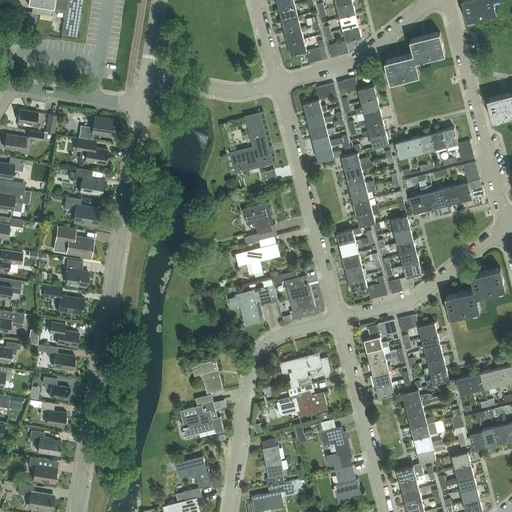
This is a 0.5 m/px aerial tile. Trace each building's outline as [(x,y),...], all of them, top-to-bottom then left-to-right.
[(28,0),(28,5),(53,9),(53,10),(65,12),(63,26),(62,26),(62,27),(63,27),(62,32),(62,33),(61,33),(61,34),(76,36),(75,36),(76,32),(80,10),(81,10),(81,9),(80,9),(81,2),(82,2),(81,1),(80,0),(28,0)] [(462,0),(467,20),(497,12),(493,0),(462,0)] [(353,1),(336,5),(339,17),(356,13),(353,1)] [(16,3),(13,3),(10,21),(30,24),(32,12),(31,11),(31,12),(20,11),(20,10),(19,10),(20,4),(16,3)] [(298,15),(295,4),(279,8),(282,19),(298,15)] [(356,13),(339,17),(342,28),(359,24),(356,13)] [(301,27),(299,20),(303,19),(302,14),(298,15),(282,19),(285,31),(301,27)] [(345,40),(347,49),(356,47),(355,45),(359,44),(357,37),(362,36),(361,32),(359,24),(342,28),(343,32),(345,40)] [(304,38),(302,31),(306,30),(305,26),(301,27),(285,31),(288,43),(304,38)] [(416,60),(445,53),(440,32),(425,36),(410,39),(414,53),(416,60)] [(304,38),(288,43),(291,54),(307,50),(304,38)] [(339,42),(342,53),(348,52),(347,49),(345,40),(339,42)] [(339,42),(334,43),(337,55),(342,53),(339,42)] [(334,43),(328,45),(331,56),(337,55),(334,43)] [(319,47),(318,47),(321,59),(327,57),(324,46),(319,47)] [(318,47),(312,49),(316,60),(321,59),(318,47)] [(312,49),(307,50),(310,62),(316,60),(312,49)] [(420,74),(416,60),(414,53),(400,57),(385,60),(390,82),(420,74)] [(355,77),(349,78),(352,90),(358,88),(355,77)] [(352,90),(349,78),(344,80),(346,91),(352,90)] [(344,80),(338,81),(341,93),(346,91),(344,80)] [(334,82),(328,84),(331,95),(332,95),(337,94),(334,82)] [(328,84),(322,85),(325,97),(331,95),(328,84)] [(358,88),(361,100),(377,96),(374,84),(358,88)] [(322,85),(316,87),(319,98),(325,97),(322,85)] [(493,119),(511,114),(511,91),(502,94),(488,98),(493,119)] [(361,100),(363,107),(355,109),(357,114),(364,112),(380,108),(377,96),(361,100)] [(322,110),(327,109),(326,104),(321,105),(319,98),(303,102),(306,114),(322,110)] [(364,112),(366,118),(359,120),(360,125),(367,124),(367,123),(383,119),(380,108),(364,112)] [(36,124),(38,112),(19,109),(17,121),(36,124)] [(306,114),(309,126),(326,122),(333,120),(331,115),(324,117),(322,110),(306,114)] [(54,132),(55,129),(57,115),(49,113),(47,127),(46,130),(54,132)] [(231,153),(236,170),(273,161),(270,150),(266,151),(265,145),(269,144),(261,113),(248,116),(255,147),(231,153)] [(94,132),(110,135),(112,119),(94,116),(92,127),(81,125),(79,136),(93,139),(94,132)] [(367,123),(367,124),(369,130),(363,132),(364,137),(370,135),(386,131),(383,119),(367,123)] [(336,132),(335,131),(334,126),(327,128),(326,122),(309,126),(312,137),(328,133),(328,134),(336,132)] [(454,127),(442,130),(446,146),(458,143),(454,127)] [(40,139),(42,132),(29,130),(28,137),(40,139)] [(431,133),(435,149),(446,146),(442,130),(431,133)] [(370,135),(373,147),(389,143),(386,131),(370,135)] [(24,150),(26,136),(6,133),(4,147),(24,150)] [(343,142),(342,137),(330,140),(328,134),(328,133),(312,137),(315,149),(331,145),(343,142)] [(431,133),(419,136),(423,152),(435,149),(431,133)] [(419,136),(408,138),(412,154),(423,152),(419,136)] [(78,138),(76,150),(81,151),(79,160),(85,160),(105,164),(106,156),(107,156),(107,154),(108,149),(91,146),(92,140),(78,138)] [(396,142),(400,158),(412,154),(408,138),(396,142)] [(458,143),(460,149),(471,146),(470,140),(458,143)] [(331,145),(315,149),(318,161),(334,157),(343,154),(341,150),(333,152),(331,145)] [(460,149),(461,154),(473,151),(471,146),(460,149)] [(461,154),(462,160),(474,157),(473,151),(461,154)] [(358,152),(356,152),(342,156),(345,168),(370,161),(369,156),(359,159),(358,152)] [(9,163),(0,161),(0,176),(12,178),(13,169),(22,171),(24,159),(10,157),(9,163)] [(370,161),(345,168),(348,179),(364,175),(362,169),(374,166),(372,160),(370,161)] [(475,161),(463,164),(465,169),(465,170),(477,167),(475,161)] [(101,194),(103,179),(91,177),(92,170),(76,167),(76,172),(75,178),(74,180),(81,181),(80,191),(101,194)] [(465,170),(466,175),(478,173),(477,167),(465,170)] [(278,179),(275,169),(275,168),(262,172),(265,183),(278,179)] [(468,181),(480,178),(478,173),(466,175),(468,181)] [(364,175),(348,179),(351,191),(374,184),(373,180),(365,182),(364,175)] [(468,181),(470,188),(481,185),(480,178),(468,181)] [(472,197),(470,188),(468,181),(456,184),(460,200),(472,197)] [(374,184),(351,191),(354,202),(370,198),(368,191),(375,189),(374,184)] [(456,184),(445,187),(449,203),(460,200),(456,184)] [(0,207),(21,211),(22,203),(24,190),(24,189),(0,185),(0,207)] [(433,190),(427,192),(425,186),(420,187),(421,193),(422,193),(426,209),(437,206),(433,190)] [(445,187),(433,190),(437,206),(449,203),(445,187)] [(24,190),(22,203),(29,204),(31,191),(24,190)] [(422,193),(421,193),(410,196),(414,212),(426,209),(422,193)] [(95,225),(98,208),(80,205),(81,198),(66,196),(64,207),(77,209),(75,221),(95,225)] [(370,198),(354,202),(356,213),(379,208),(377,203),(371,205),(370,198)] [(249,242),(260,239),(274,235),(272,224),(274,224),(268,201),(243,208),(246,220),(255,218),(259,233),(248,236),(249,242)] [(359,225),(370,223),(375,221),(374,214),(380,212),(379,208),(356,213),(359,225)] [(391,218),(394,230),(410,226),(407,214),(391,218)] [(10,217),(0,215),(0,235),(7,237),(9,225),(22,227),(23,220),(10,217)] [(56,240),(54,250),(67,252),(91,256),(93,239),(74,236),(75,229),(58,226),(56,240)] [(394,230),(397,241),(397,242),(413,237),(410,226),(394,230)] [(336,232),(340,244),(355,240),(352,228),(336,232)] [(276,243),(275,238),(274,235),(260,239),(262,247),(236,253),(239,265),(252,261),(255,272),(263,270),(260,260),(281,255),(278,242),(276,243)] [(399,246),(400,253),(416,249),(413,237),(397,242),(397,241),(390,243),(391,248),(399,246)] [(340,244),(343,256),(358,252),(355,240),(340,244)] [(0,248),(0,269),(8,270),(9,261),(20,263),(22,252),(0,248)] [(400,253),(403,264),(403,265),(419,261),(416,249),(400,253)] [(343,256),(346,267),(361,263),(358,252),(343,256)] [(384,263),(386,269),(391,268),(389,262),(388,256),(383,257),(384,263)] [(86,286),(88,272),(81,270),(83,261),(67,259),(66,268),(68,269),(66,283),(86,286)] [(403,290),(409,288),(414,285),(411,275),(422,272),(419,261),(403,265),(403,264),(396,266),(398,272),(405,270),(406,276),(400,278),(403,290)] [(346,267),(349,279),(364,275),(361,263),(346,267)] [(476,296),(506,289),(501,268),(486,271),(471,275),(474,289),(475,289),(476,296)] [(314,305),(307,277),(307,275),(298,278),(296,270),(280,274),(281,276),(273,278),(274,284),(288,280),(295,310),(314,305)] [(364,275),(349,279),(352,291),(367,286),(368,286),(364,275)] [(20,293),(21,287),(22,280),(7,278),(6,285),(0,283),(0,297),(9,299),(10,292),(20,293)] [(397,291),(403,290),(400,278),(394,279),(397,291)] [(397,291),(394,279),(389,281),(392,293),(397,291)] [(379,283),(382,295),(388,294),(385,282),(380,283),(379,283)] [(376,297),(382,295),(379,283),(373,285),(376,297)] [(241,305),(243,304),(246,317),(244,317),(246,325),(265,320),(261,305),(260,302),(257,303),(257,301),(263,299),(264,304),(272,302),(271,297),(276,296),(273,284),(234,294),(234,297),(230,298),(232,307),(241,305)] [(373,285),(368,286),(367,286),(371,298),(376,297),(373,285)] [(82,313),(84,298),(61,295),(62,288),(44,286),(42,295),(60,298),(58,309),(82,313)] [(480,310),(476,296),(475,289),(474,289),(460,292),(446,296),(451,317),(480,310)] [(0,330),(9,332),(10,324),(22,326),(24,313),(1,309),(0,308),(0,330)] [(416,313),(415,314),(410,315),(413,327),(419,325),(416,313)] [(410,315),(404,316),(407,328),(413,327),(410,315)] [(402,329),(407,328),(404,316),(399,318),(402,329)] [(395,319),(389,321),(392,332),(398,330),(395,319)] [(76,345),(78,331),(64,329),(65,323),(51,321),(49,332),(58,333),(57,342),(76,345)] [(383,322),(386,333),(392,332),(389,321),(383,322)] [(422,337),(438,333),(435,321),(419,325),(422,337)] [(378,324),(380,335),(386,333),(383,322),(378,324)] [(388,341),(382,342),(380,335),(378,324),(368,326),(371,337),(364,339),(367,351),(383,347),(389,345),(388,341)] [(422,337),(424,344),(418,345),(419,350),(425,349),(441,345),(438,333),(422,337)] [(15,354),(16,348),(20,349),(20,342),(6,340),(6,346),(0,345),(0,359),(10,361),(11,353),(15,354)] [(73,369),(75,355),(57,352),(58,346),(38,343),(37,349),(49,351),(48,356),(54,357),(53,366),(73,369)] [(443,356),(441,345),(425,349),(427,355),(421,357),(422,362),(428,360),(443,356)] [(383,347),(367,351),(370,362),(386,358),(392,357),(391,352),(385,353),(383,347)] [(312,383),(310,374),(308,375),(307,370),(322,366),(323,373),(331,371),(327,356),(320,358),(319,353),(281,362),(283,372),(289,371),(291,379),(290,380),(292,387),(292,388),(312,383)] [(446,368),(443,356),(428,360),(430,366),(423,368),(425,373),(431,371),(431,372),(446,368)] [(391,365),(388,366),(386,358),(370,362),(373,374),(389,370),(392,369),(391,365)] [(209,392),(223,388),(216,359),(198,363),(198,362),(192,364),(192,365),(193,365),(195,374),(204,372),(209,392)] [(511,363),(503,366),(507,382),(508,388),(511,386),(511,363)] [(11,380),(13,368),(0,365),(0,385),(2,386),(4,379),(11,380)] [(501,388),(500,384),(507,382),(503,366),(491,369),(495,385),(496,389),(501,388)] [(449,379),(446,368),(431,372),(433,378),(426,380),(428,385),(449,379)] [(484,388),(485,394),(490,392),(489,386),(495,385),(491,369),(480,372),(484,388)] [(389,370),(373,374),(376,385),(392,381),(389,370)] [(480,372),(468,375),(472,391),(484,388),(480,372)] [(457,378),(461,394),(472,391),(468,375),(457,378)] [(68,399),(70,387),(56,385),(57,378),(43,376),(42,383),(45,383),(45,387),(51,388),(49,396),(68,399)] [(392,381),(376,385),(379,397),(395,393),(392,381)] [(30,395),(39,397),(42,385),(33,383),(30,395)] [(324,392),(315,394),(312,383),(292,388),(292,387),(288,388),(290,396),(278,399),(280,407),(279,407),(281,413),(297,408),(299,415),(327,408),(324,392)] [(271,386),(263,388),(265,394),(272,392),(271,386)] [(404,392),(403,392),(406,404),(430,398),(428,393),(421,395),(419,388),(411,390),(404,392)] [(0,405),(8,407),(10,395),(0,393),(0,405)] [(196,397),(198,404),(214,401),(212,393),(196,397)] [(440,395),(430,398),(406,404),(408,415),(425,411),(423,404),(431,402),(441,399),(440,395)] [(64,425),(66,411),(53,410),(54,402),(42,400),(40,413),(47,414),(46,423),(64,425)] [(197,405),(180,410),(184,425),(182,426),(183,428),(185,427),(187,435),(215,428),(216,432),(224,430),(220,415),(212,417),(210,409),(216,408),(214,401),(198,404),(197,405)] [(451,415),(452,417),(461,414),(459,408),(452,409),(453,415),(451,415)] [(433,416),(426,418),(425,411),(408,415),(411,427),(434,421),(433,416)] [(456,427),(464,425),(461,414),(452,417),(453,423),(455,423),(456,427)] [(437,432),(436,426),(434,421),(411,427),(414,438),(431,434),(437,432)] [(498,442),(509,440),(505,424),(494,427),(498,442)] [(302,425),(295,427),(298,435),(305,434),(302,425)] [(323,430),(321,431),(323,440),(324,444),(335,442),(337,452),(327,455),(330,465),(334,464),(335,469),(346,466),(353,465),(353,464),(352,459),(351,457),(352,456),(352,453),(347,434),(344,435),(341,426),(336,427),(323,430)] [(494,427),(482,429),(486,445),(498,442),(494,427)] [(59,454),(61,440),(43,437),(44,431),(31,429),(29,440),(39,441),(37,451),(59,454)] [(486,445),(482,429),(471,432),(475,448),(486,445)] [(417,450),(443,443),(442,439),(432,441),(431,434),(414,438),(417,450)] [(444,448),(443,443),(417,450),(420,462),(437,458),(435,451),(444,448)] [(278,444),(263,447),(269,477),(267,477),(268,483),(272,482),(272,485),(277,484),(276,482),(284,481),(283,474),(284,474),(278,444)] [(452,454),(455,466),(471,462),(468,450),(452,454)] [(199,487),(205,485),(213,483),(208,465),(206,466),(203,455),(176,462),(180,477),(196,473),(199,487)] [(28,465),(35,466),(33,478),(55,481),(57,468),(54,468),(55,460),(30,456),(28,465)] [(416,476),(424,474),(421,462),(397,468),(400,480),(416,476)] [(471,462),(455,466),(458,478),(474,474),(471,462)] [(339,483),(334,484),(337,498),(361,492),(358,478),(356,478),(354,470),(353,466),(353,465),(346,466),(335,469),(339,483)] [(304,468),(297,469),(299,478),(306,476),(304,468)] [(458,478),(461,489),(477,485),(474,474),(458,478)] [(400,480),(403,492),(419,487),(416,476),(400,480)] [(269,492),(252,495),(255,511),(254,511),(263,511),(263,510),(284,506),(281,491),(285,491),(286,494),(294,492),(293,488),(292,488),(291,480),(284,482),(284,481),(276,482),(277,484),(272,485),(272,482),(268,483),(268,486),(269,492)] [(50,510),(53,494),(33,490),(34,484),(19,482),(18,493),(32,495),(30,507),(50,510)] [(479,496),(477,485),(461,489),(464,500),(479,496)] [(195,497),(197,496),(202,495),(199,487),(183,491),(186,499),(195,497)] [(403,492),(406,503),(422,499),(419,487),(403,492)] [(464,500),(466,511),(467,511),(482,508),(479,496),(464,500)] [(195,497),(186,499),(164,505),(166,511),(171,511),(182,509),(182,511),(199,511),(197,504),(195,497)] [(406,503),(408,511),(419,511),(425,510),(422,499),(406,503)]
